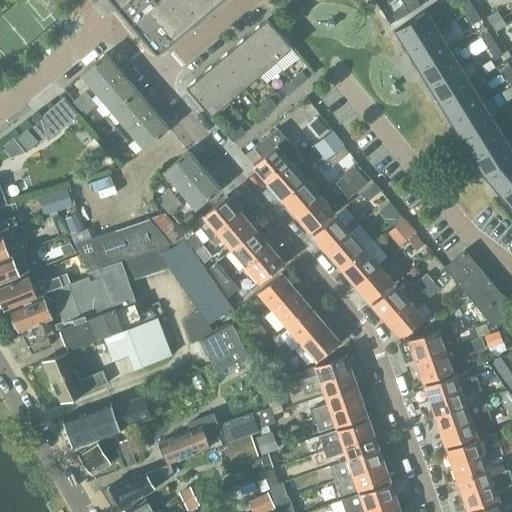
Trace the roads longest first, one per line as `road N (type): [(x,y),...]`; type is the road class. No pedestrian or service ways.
road 1 (residential): [(157,77),(380,351),(435,511)]
road 2 (residential): [(511,263),(471,233),(331,71)]
road 3 (residential): [(0,110),(101,28),(115,29),(157,77)]
road 4 (residential): [(82,511),(0,378)]
